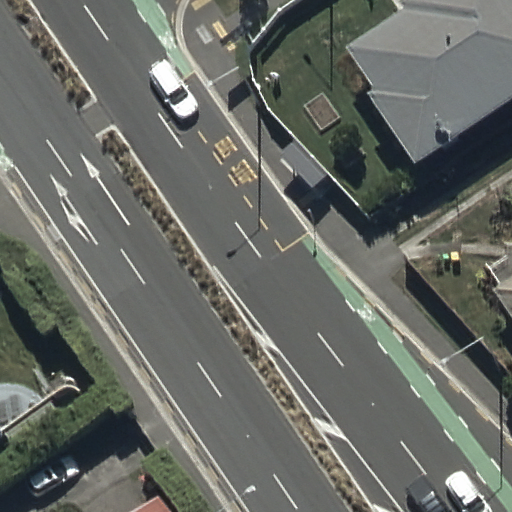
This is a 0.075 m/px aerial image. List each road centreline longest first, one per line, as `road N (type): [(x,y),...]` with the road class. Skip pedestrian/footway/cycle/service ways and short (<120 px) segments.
road 1 (primary): [(80,0),(451,511)]
road 2 (primary): [(300,511),(0,71)]
